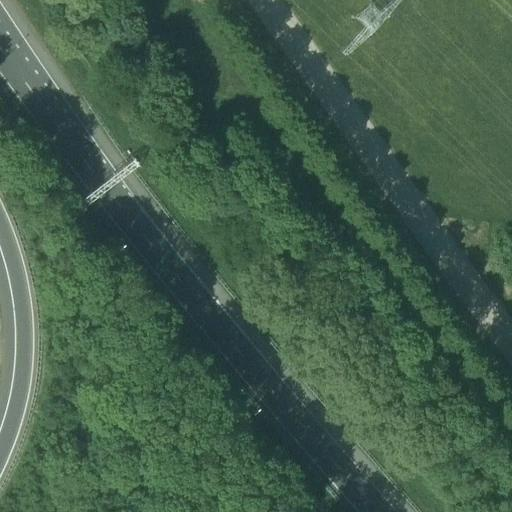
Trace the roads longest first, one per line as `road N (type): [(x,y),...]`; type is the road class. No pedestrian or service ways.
road 1 (motorway): [(377,511),(173,273),(0,49)]
road 2 (motorway): [(0,226),(24,318),(21,377),(0,450)]
